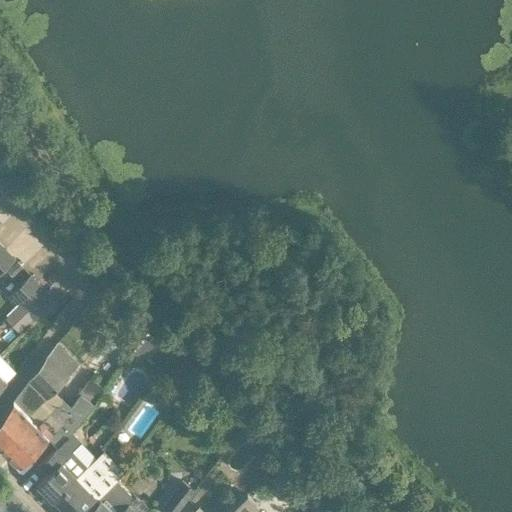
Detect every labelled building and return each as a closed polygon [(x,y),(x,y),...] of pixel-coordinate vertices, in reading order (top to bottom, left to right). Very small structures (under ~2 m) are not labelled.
[(0,274),(15,260),(6,251),(0,256),(0,274)] [(10,294),(20,304),(40,285),(30,275),(10,294)] [(40,285),(20,304),(6,318),(19,332),(34,318),(27,311),(47,292),(40,285)] [(27,311),(34,318),(36,320),(55,300),(47,292),(27,311)] [(125,344),(133,348),(139,337),(131,332),(125,344)] [(144,353),(152,341),(144,335),(133,349),(140,354),(142,351),(144,353)] [(69,375),(79,365),(57,343),(47,354),(0,415),(0,445),(19,464),(48,435),(58,445),(83,420),(82,419),(104,389),(90,378),(79,392),(80,393),(78,395),(71,405),(62,396),(61,397),(54,390),(69,375)] [(183,382),(191,369),(180,362),(172,375),(183,382)] [(49,504),(85,469),(79,462),(70,471),(60,461),(67,455),(58,446),(38,466),(46,474),(37,484),(46,493),(43,497),(49,504)] [(85,511),(107,491),(98,482),(85,469),(49,504),(57,511),(85,511)] [(118,481),(107,491),(85,511),(136,511),(129,505),(131,502),(131,494),(118,481)] [(166,511),(177,511),(194,491),(182,481),(161,508),(166,511)] [(227,511),(251,511),(258,506),(246,494),(227,511)]
